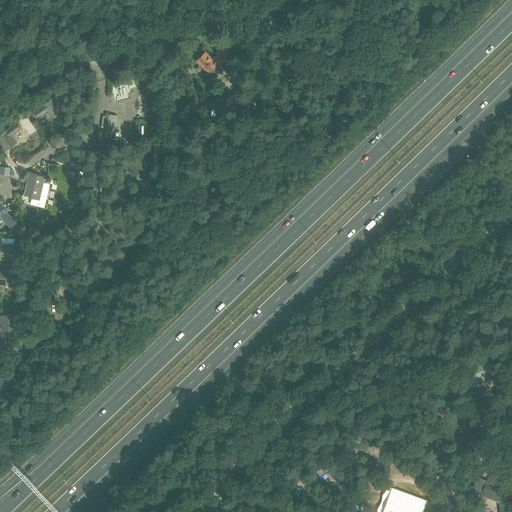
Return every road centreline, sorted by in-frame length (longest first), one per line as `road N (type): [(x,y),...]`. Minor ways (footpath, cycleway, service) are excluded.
road 1 (motorway): [(511,20),(0,508)]
road 2 (motorway): [(59,511),(511,74)]
road 3 (unclassified): [(225,472),(511,208)]
road 4 (unclassified): [(0,105),(76,59),(286,3)]
